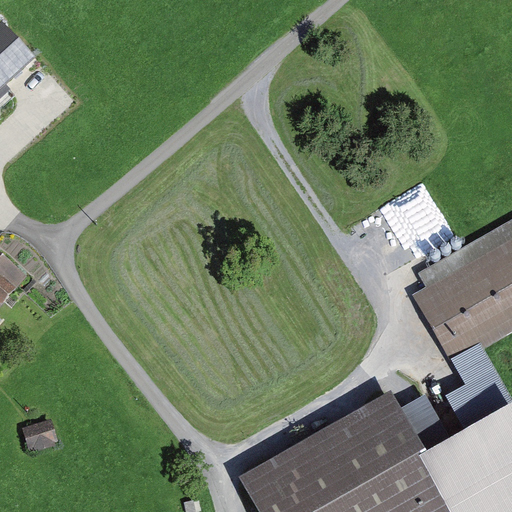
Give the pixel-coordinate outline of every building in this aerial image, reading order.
[(0,45),(0,94),(24,73),(0,45)] [(434,183),(383,203),(404,256),(455,235),(434,183)] [(470,389),(450,400),(467,430),(511,404),(511,397),(485,350),(511,334),(511,222),(408,281),(470,389)] [(0,315),(33,282),(0,248),(0,315)] [(394,391),(237,478),(256,511),(511,511),(511,404),(467,430),(451,438),(428,397),(405,410),(394,391)] [(56,417),(26,427),(35,453),(64,444),(56,417)]
